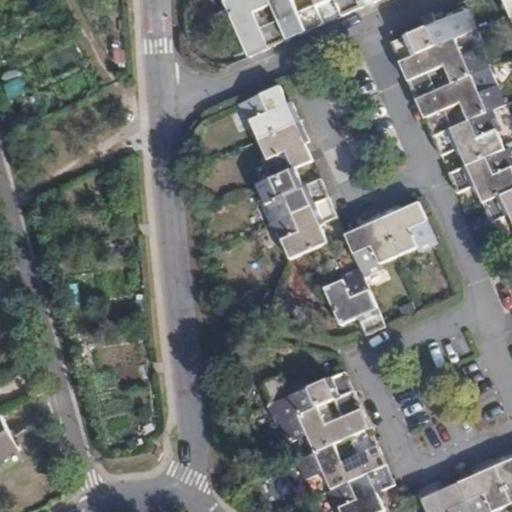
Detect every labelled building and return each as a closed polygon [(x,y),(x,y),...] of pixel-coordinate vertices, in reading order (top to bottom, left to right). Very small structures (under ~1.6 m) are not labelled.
[(253,14),(271,6),(268,0),(234,0),(226,4),(249,58),(286,42),(278,23),(260,31),(253,14)] [(268,0),(271,6),(278,23),(286,42),(325,25),(317,7),(299,14),(292,0),(268,0)] [(313,0),(317,7),(332,0),(335,0),(343,17),(361,9),(357,0),(313,0)] [(357,0),(361,9),(380,0),(379,0),(357,0)] [(402,65),(456,41),(479,31),(470,11),(463,10),(438,20),(436,16),(425,20),(428,29),(394,46),(402,65)] [(454,85),(473,77),(490,69),(482,51),(463,58),(456,41),(402,65),(419,101),(437,92),(429,75),(446,67),(454,85)] [(471,122),(493,112),(506,106),(498,87),(480,95),(473,77),(454,85),(437,92),(419,101),(435,138),(453,129),(445,112),(463,104),(471,122)] [(260,142),(301,124),(293,105),(289,107),(280,89),(240,107),(248,127),(253,125),(260,142)] [(468,167),(506,151),(497,133),(501,131),(493,112),(471,122),(453,129),(435,138),(443,157),(460,149),(468,167)] [(310,143),(301,124),(260,142),(268,160),(263,162),(272,182),(296,171),(313,163),(306,145),(310,143)] [(477,186),(485,204),(511,192),(511,154),(509,149),(506,151),(468,167),(451,175),(459,194),(477,186)] [(304,189),(296,171),(272,182),(259,188),(267,205),(263,208),(271,226),(329,199),(321,180),(304,189)] [(511,216),(511,217),(511,192),(485,204),(493,224),(511,216)] [(337,218),(329,199),(271,226),(280,244),(284,243),(292,261),(329,244),(321,227),(337,218)] [(400,208),(381,216),(399,258),(418,249),(420,254),(438,245),(420,204),(402,212),(400,208)] [(399,258),(381,216),(362,225),(363,229),(346,237),(364,278),(384,270),(383,266),(399,258)] [(387,329),(371,292),(353,300),(345,281),(326,290),(342,327),(361,319),(369,337),(387,329)] [(336,401),(355,393),(346,374),(311,389),(307,380),(289,388),(284,376),(265,384),(273,401),(270,407),(279,426),(284,425),(320,409),(336,401)] [(371,430),(355,393),(336,401),(343,419),(328,426),(320,409),(284,425),(292,443),(309,436),(317,454),(336,446),(353,438),(371,430)] [(0,458),(18,448),(0,414),(0,458)] [(387,467),(371,430),(353,438),(360,456),(344,463),(336,446),(317,454),(300,462),(308,481),(325,473),(333,491),(387,467)] [(511,455),(495,464),(511,503),(511,455)] [(496,511),(511,505),(511,503),(495,464),(476,472),(477,476),(460,484),(471,511),(496,511)] [(395,486),(387,467),(333,491),(330,494),(337,511),(339,511),(343,510),(343,511),(382,511),(386,510),(379,493),(395,486)] [(471,511),(460,484),(423,501),(428,511),(471,511)]
